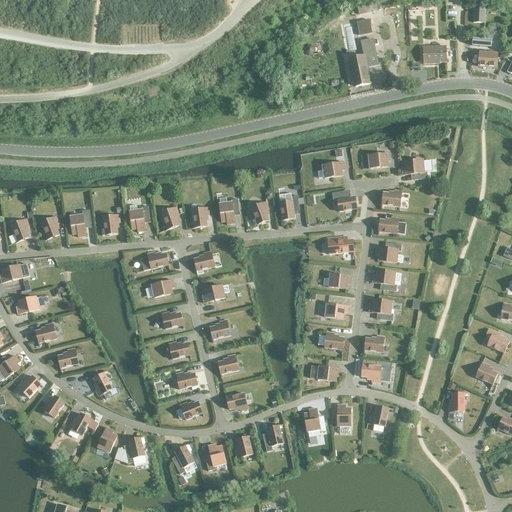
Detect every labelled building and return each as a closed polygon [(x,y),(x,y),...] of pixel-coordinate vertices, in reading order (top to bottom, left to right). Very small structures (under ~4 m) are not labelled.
[(473,6),(472,24),(484,24),(485,7),(473,6)] [(369,21),(357,23),(360,37),(371,34),(369,21)] [(472,39),(472,47),(491,48),(491,40),(472,39)] [(364,57),(350,60),(352,70),(355,88),(370,85),(367,69),(378,66),(373,40),(361,42),(364,57)] [(306,46),(304,49),(305,53),(308,56),(312,55),(315,52),(314,47),(311,45),(306,46)] [(436,64),(446,63),(445,48),(423,49),(424,65),(436,65),(436,64)] [(480,53),(478,68),(496,69),(497,55),(480,53)] [(390,162),(389,155),(368,157),(369,170),(388,168),(387,163),(390,162)] [(424,174),(423,161),(404,163),(405,168),(402,169),(402,177),(414,176),(414,181),(427,180),(427,173),(424,174)] [(343,164),(322,167),(323,172),(317,173),(318,180),(324,179),(324,180),(342,177),(341,172),(344,171),(343,164)] [(346,192),(331,195),(333,202),(337,202),(339,213),(357,210),(355,198),(351,199),(350,193),(346,194),(346,192)] [(381,206),(400,208),(402,193),(394,192),(394,195),(383,194),(381,206)] [(279,196),(280,204),(279,204),(282,222),(294,220),(293,212),(299,212),(297,197),(291,198),(291,195),(279,196)] [(226,199),(219,200),(220,205),(219,205),(221,224),(227,223),(227,226),(235,225),(233,214),(239,213),(237,200),(230,201),(231,204),(227,204),(226,199)] [(252,222),(254,227),(269,222),(265,212),(268,210),(266,203),(251,209),(255,220),(252,222)] [(137,212),(136,206),(129,207),(130,213),(129,213),(132,231),(137,231),(138,234),(145,232),(144,221),(150,220),(148,208),(141,209),(141,211),(137,212)] [(176,209),(161,214),(167,231),(179,227),(175,217),(179,216),(176,209)] [(208,209),(192,211),(194,230),(207,228),(205,217),(209,217),(208,209)] [(92,229),(89,211),(82,213),(82,216),(70,218),(72,236),(78,236),(78,239),(86,238),(85,230),(91,229),(92,229)] [(117,235),(116,224),(120,224),(119,216),(103,218),(104,230),(101,231),(102,236),(102,237),(117,235)] [(41,224),(48,241),(59,236),(55,226),(59,225),(56,218),(41,224)] [(378,233),(397,236),(398,220),(391,219),(390,222),(380,221),(378,233)] [(11,226),(18,244),(29,239),(25,229),(29,228),(26,221),(11,226)] [(354,253),(352,241),(347,242),(347,238),(327,240),(329,256),(354,253)] [(379,257),(378,262),(396,265),(397,263),(402,264),(403,257),(397,257),(398,252),(401,253),(401,246),(389,244),(388,250),(377,249),(376,257),(379,257)] [(511,251),(506,249),(503,257),(511,261),(511,251)] [(194,261),(197,276),(203,274),(202,271),(214,269),(211,253),(203,255),(204,258),(194,261)] [(148,259),(141,261),(143,273),(151,271),(169,267),(166,255),(155,257),(154,254),(147,255),(148,259)] [(3,276),(0,276),(0,278),(2,285),(29,278),(26,265),(1,271),(3,276)] [(373,277),(372,284),(384,286),(383,292),(396,293),(397,286),(399,287),(400,282),(401,275),(395,275),(395,274),(377,272),(376,277),(373,277)] [(351,278),(330,275),(329,281),(324,280),(323,287),(328,287),(328,288),(347,291),(347,285),(350,286),(351,278)] [(151,286),(154,299),(172,295),(171,290),(174,289),(172,281),(151,286)] [(202,297),(204,305),(205,304),(225,300),(224,295),(229,293),(227,287),(222,288),(222,287),(204,291),(205,296),(202,297)] [(18,316),(39,311),(38,308),(44,306),(42,298),(36,299),(36,298),(18,302),(19,308),(16,308),(18,316)] [(373,301),(373,304),(373,306),(370,306),(369,314),(380,315),(379,321),(392,323),(393,316),(390,315),(392,303),(373,301)] [(501,321),(511,322),(511,309),(510,309),(511,306),(503,305),(501,321)] [(347,316),(348,308),(326,306),(325,319),(343,321),(344,316),(347,316)] [(169,314),(161,315),(165,331),(183,327),(180,315),(170,317),(169,314)] [(210,329),(212,341),(230,337),(227,322),(219,323),(220,327),(210,329)] [(46,330),(36,333),(38,345),(56,340),(52,325),(45,327),(46,330)] [(491,338),(487,347),(504,355),(509,343),(499,339),(500,336),(488,330),(486,336),(491,338)] [(342,352),(344,340),(333,338),(334,335),(326,334),(324,350),(342,352)] [(382,354),(384,338),(377,337),(376,341),(366,340),(364,352),(382,354)] [(176,344),(168,345),(172,361),(190,357),(187,345),(177,347),(176,344)] [(60,370),(78,366),(76,355),(75,350),(67,352),(68,355),(57,358),(60,370)] [(218,364),(221,376),(239,372),(235,356),(227,358),(228,361),(218,364)] [(2,359),(0,360),(0,373),(0,374),(0,382),(4,380),(5,381),(20,370),(17,365),(19,363),(15,357),(5,364),(2,359)] [(488,370),(489,367),(482,364),(476,379),(492,386),(497,375),(488,370)] [(363,366),(361,378),(372,380),(371,383),(379,384),(379,381),(389,382),(390,371),(381,370),(381,368),(363,366)] [(311,368),(309,379),(317,380),(317,381),(336,383),(336,378),(339,378),(340,371),(319,368),(311,368)] [(95,391),(98,398),(112,391),(104,374),(93,380),(98,390),(95,391)] [(192,391),(197,390),(198,390),(194,375),(184,377),(183,374),(176,375),(179,391),(191,388),(192,391)] [(22,383),(17,388),(28,399),(41,386),(32,377),(25,385),(22,383)] [(226,399),(229,411),(239,409),(240,412),(248,410),(244,395),(226,399)] [(452,406),(448,406),(448,413),(453,413),(453,420),(462,420),(462,413),(464,413),(464,395),(452,395),(452,406)] [(45,404),(41,410),(54,419),(65,404),(54,397),(48,406),(45,404)] [(188,407),(186,404),(179,407),(186,422),(203,415),(198,403),(188,407)] [(337,406),(337,428),(350,428),(350,409),(345,409),(345,406),(337,406)] [(371,418),(369,425),(374,426),(372,432),(382,434),(383,428),(385,428),(388,410),(376,408),(374,418),(371,418)] [(309,414),(304,415),(307,434),(308,433),(309,439),(316,437),(315,432),(319,431),(320,434),(326,433),(324,420),(318,421),(316,410),(309,411),(309,414)] [(72,423),(68,429),(82,437),(91,421),(80,415),(75,424),(72,423)] [(511,436),(511,423),(503,419),(498,430),(511,436)] [(263,439),(266,453),(272,452),(271,448),(283,445),(279,427),(267,430),(269,438),(263,439)] [(106,429),(97,449),(110,454),(117,437),(112,435),(113,432),(106,429)] [(130,450),(124,451),(125,453),(128,465),(134,464),(134,467),(146,465),(144,457),(145,457),(142,445),(145,444),(144,439),(143,438),(128,442),(130,450)] [(235,452),(237,460),(253,456),(248,438),(236,441),(239,452),(235,452)] [(216,448),(216,445),(208,447),(211,458),(205,460),(208,472),(215,471),(214,468),(226,465),(221,447),(216,448)] [(191,451),(188,447),(188,446),(174,453),(178,460),(173,463),(180,476),(185,473),(183,469),(194,464),(188,453),(191,451)] [(124,451),(119,462),(128,465),(125,453),(124,451)] [(73,457),(70,462),(77,465),(79,460),(73,457)] [(496,474),(490,477),(492,483),(499,480),(496,474)] [(182,477),(177,480),(181,487),(186,484),(182,477)]
